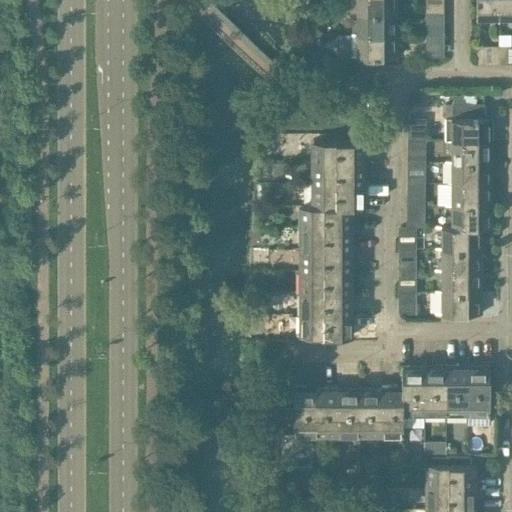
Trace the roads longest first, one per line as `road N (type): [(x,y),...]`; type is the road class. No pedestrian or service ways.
road 1 (secondary): [(121,511),(120,0)]
road 2 (secondary): [(73,0),(73,511)]
road 3 (residential): [(383,330),(397,75),(453,74)]
road 4 (residential): [(278,355),(383,353),(383,330)]
road 5 (residential): [(383,330),(511,330)]
